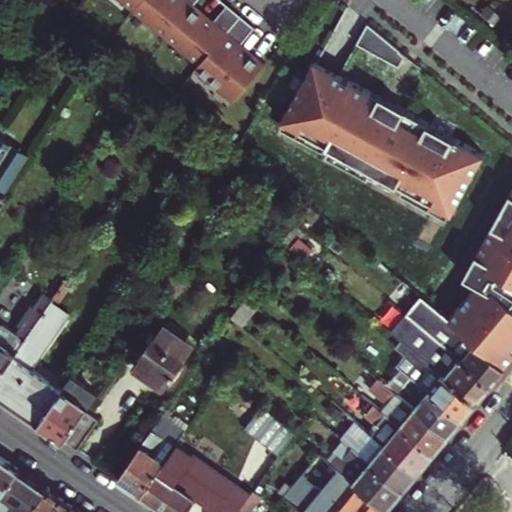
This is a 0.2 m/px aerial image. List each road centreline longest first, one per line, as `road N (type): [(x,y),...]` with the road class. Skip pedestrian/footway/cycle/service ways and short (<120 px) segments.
road 1 (residential): [(389,0),(511,102)]
road 2 (residential): [(0,424),(124,511)]
road 3 (residential): [(511,396),(418,511)]
